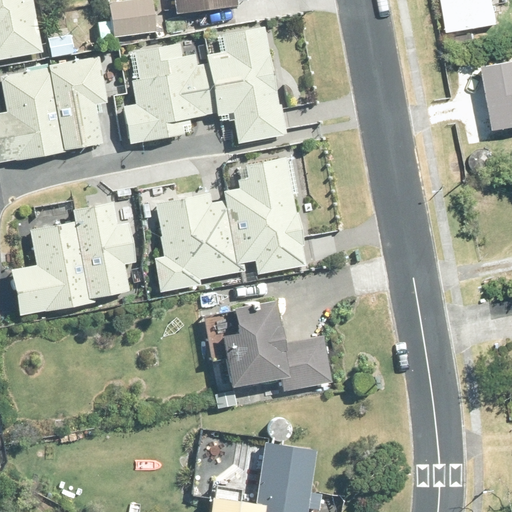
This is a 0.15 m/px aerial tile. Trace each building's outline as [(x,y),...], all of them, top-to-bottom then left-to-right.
[(0,0),(0,63),(44,55),(33,0),(0,0)] [(249,3),(248,0),(174,0),(176,18),(240,10),(239,4),(249,3)] [(493,0),(440,0),(448,38),(499,29),(493,0)] [(154,1),(111,7),(115,41),(158,36),(154,1)] [(222,56),(208,59),(210,68),(218,117),(221,117),(222,123),(230,122),(230,124),(235,123),(240,147),(288,139),(283,109),(280,110),(266,29),(224,36),(225,40),(219,41),(222,56)] [(218,117),(210,68),(199,70),(197,57),(183,60),(181,46),(132,55),(137,83),(132,83),(137,108),(125,110),(132,146),(186,137),(184,123),(218,117)] [(96,107),(108,105),(100,60),(49,69),(49,73),(63,155),(64,155),(64,152),(103,146),(96,107)] [(511,68),(483,74),(494,137),(511,134),(511,68)] [(2,81),(7,114),(0,115),(0,165),(63,155),(49,73),(2,81)] [(238,192),(225,194),(226,204),(238,268),(245,267),(256,265),(258,279),(307,270),(304,251),(306,250),(300,217),(298,218),(288,161),(247,168),(249,182),(239,184),(240,189),(238,189),(238,192)] [(164,259),(154,260),(160,296),(201,289),(200,284),(246,276),(245,267),(238,268),(226,204),(213,206),(211,196),(155,205),(164,259)] [(77,225),(93,307),(96,306),(94,302),(132,294),(127,268),(138,265),(130,226),(120,228),(115,206),(74,214),(77,225)] [(31,234),(38,269),(12,274),(21,319),(46,314),(47,315),(93,307),(77,225),(31,234)] [(241,341),(226,343),(235,394),(284,385),(286,394),(334,385),(325,339),(287,345),(280,307),(236,315),(241,341)] [(321,511),(323,497),(312,496),(317,454),(266,448),(258,511),(254,511),(243,511),(245,494),(217,491),(214,511),(321,511)]
